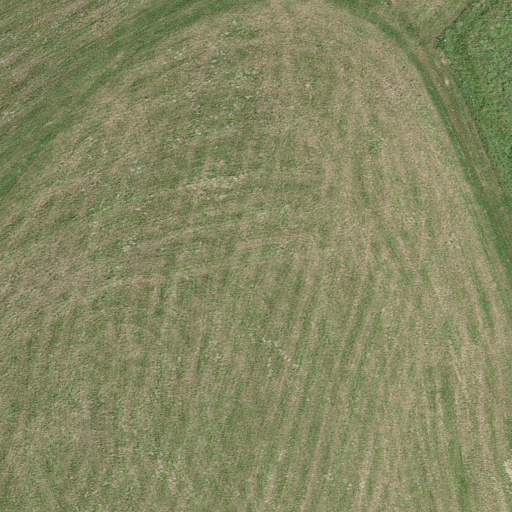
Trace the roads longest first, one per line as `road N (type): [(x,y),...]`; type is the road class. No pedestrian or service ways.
road 1 (track): [(511,231),(436,63),(376,9),(341,0)]
road 2 (track): [(213,0),(142,39),(0,189)]
